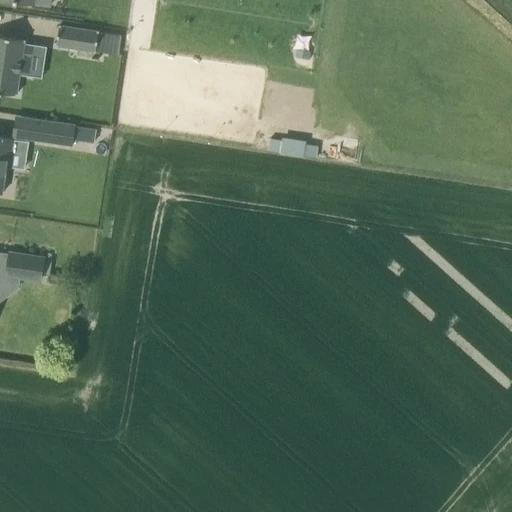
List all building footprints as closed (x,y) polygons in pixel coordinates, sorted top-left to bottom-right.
[(92,54),(95,35),(55,28),(52,48),(92,54)] [(0,92),(12,95),(15,75),(16,73),(24,74),(29,44),(20,43),(21,40),(0,36),(0,92)] [(31,119),(28,139),(68,145),(71,125),(31,119)] [(316,143),(268,135),(266,150),(313,157),(316,143)] [(0,137),(0,192),(4,166),(7,167),(7,166),(12,140),(12,139),(0,137)] [(8,251),(8,253),(5,274),(4,278),(20,280),(41,283),(42,274),(45,260),(45,256),(8,251)]
